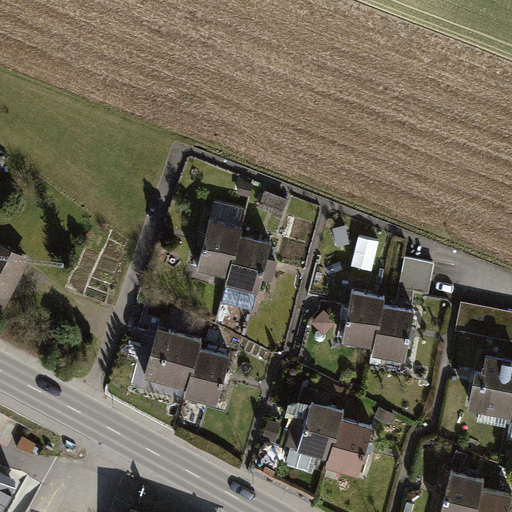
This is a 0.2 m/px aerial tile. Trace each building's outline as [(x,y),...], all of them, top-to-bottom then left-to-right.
[(198,273),(230,281),(239,244),(242,229),(210,222),(198,273)] [(28,257),(0,242),(0,309),(1,310),(28,257)] [(268,250),(239,244),(230,281),(228,291),(257,298),(268,250)] [(427,289),(435,263),(409,256),(402,282),(427,289)] [(377,352),(386,309),(388,298),(354,291),(343,345),(377,352)] [(511,335),(511,310),(462,300),(458,324),(511,335)] [(386,309),(377,352),(375,360),(405,366),(416,315),(386,309)] [(145,382),(187,391),(195,353),(198,341),(156,332),(145,382)] [(229,361),(195,353),(187,391),(185,402),(218,409),(229,361)] [(507,422),(511,396),(511,360),(481,354),(468,413),(507,422)] [(332,464),(345,424),(349,413),(313,401),(297,452),(332,464)] [(345,424),(332,464),(329,472),(358,481),(373,434),(345,424)] [(479,511),(485,488),(489,476),(453,467),(441,511),(479,511)] [(0,504),(13,481),(0,473),(0,504)] [(511,495),(485,488),(479,511),(511,511),(511,495)]
